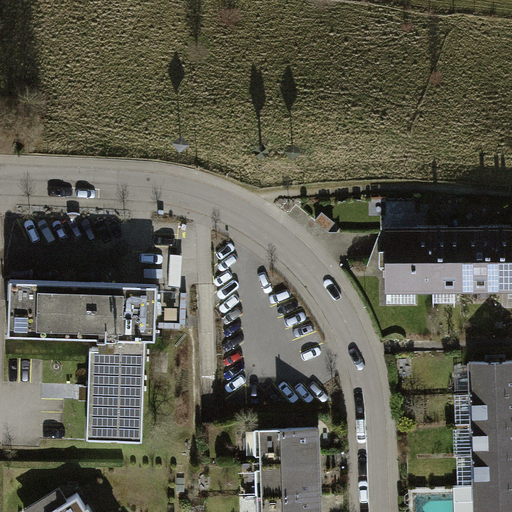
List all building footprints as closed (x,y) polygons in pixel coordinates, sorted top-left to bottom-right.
[(133,251),(134,220),(19,219),(19,247),(41,247),(41,262),(104,263),(104,251),(133,251)] [(511,219),(383,223),(385,286),(511,282),(511,219)] [(152,284),(16,277),(13,339),(81,342),(76,440),(144,444),(152,284)] [(511,511),(511,354),(470,357),(475,511),(511,511)] [(260,366),(229,368),(231,404),(262,402),(260,366)] [(326,511),(325,420),(259,421),(260,511),(326,511)] [(62,487),(20,511),(94,511),(79,486),(66,494),(62,487)]
